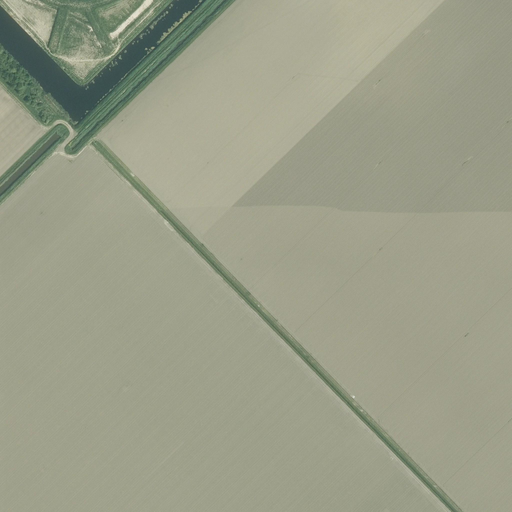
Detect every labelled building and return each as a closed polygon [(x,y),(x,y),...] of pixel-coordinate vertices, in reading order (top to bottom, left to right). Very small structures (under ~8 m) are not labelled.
[(113,8),(107,12),(111,20),(120,15),(117,9),(114,11),(113,8)] [(42,12),(40,18),(44,19),(45,16),(53,19),(55,11),(46,9),(45,13),(42,12)] [(102,17),(99,19),(102,25),(111,20),(107,12),(101,15),(102,17)] [(73,16),(70,24),(81,27),(84,20),(83,19),(83,18),(80,17),(80,18),(73,16)] [(66,38),(75,41),(78,31),(71,29),(70,32),(68,32),(66,38)] [(86,31),(80,34),(85,43),(93,39),(90,33),(87,34),(86,31)] [(66,39),(64,45),(67,46),(66,49),(72,50),(73,47),(75,41),(66,38),(66,39)] [(93,39),(85,43),(89,52),(95,49),(94,46),(96,45),(93,39)]
